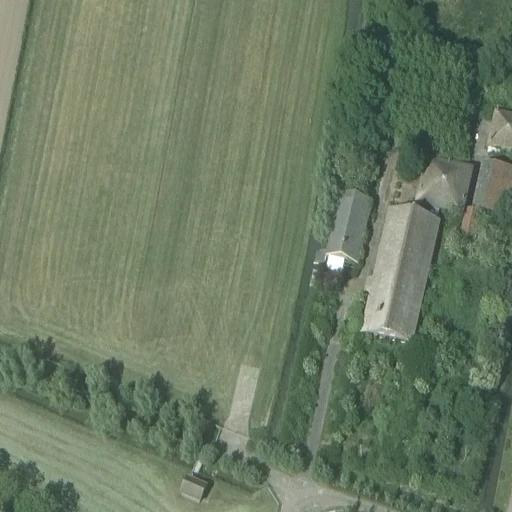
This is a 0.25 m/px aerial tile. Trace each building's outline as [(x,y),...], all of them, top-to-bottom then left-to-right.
[(486,149),(511,154),(511,117),(495,114),(486,149)] [(362,337),(410,348),(437,227),(436,226),(440,211),(460,216),(469,174),(427,165),(418,206),(431,209),(427,224),(389,216),(362,337)] [(473,212),(505,220),(511,192),(511,171),(485,165),(473,212)] [(323,268),(325,261),(356,268),(370,206),(339,199),(326,254),(317,252),(313,266),(323,268)] [(457,248),(473,252),(481,215),(465,211),(457,248)] [(181,496),(191,500),(199,504),(206,490),(187,482),(181,496)]
